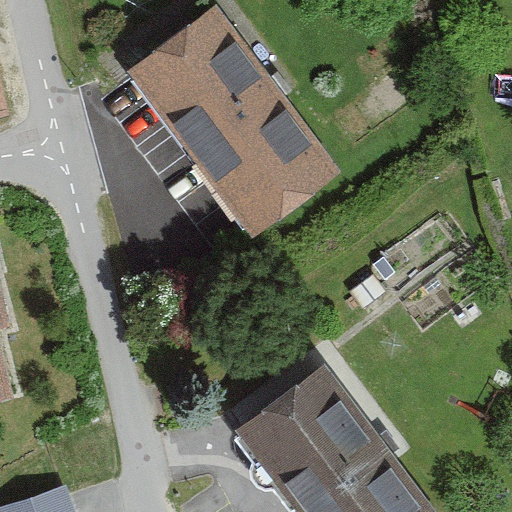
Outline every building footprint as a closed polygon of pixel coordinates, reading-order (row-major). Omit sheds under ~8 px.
[(214,16),(126,84),(255,250),(343,183),(214,16)] [(0,122),(10,120),(0,69),(0,122)] [(0,261),(0,390),(12,388),(0,335),(0,320),(13,317),(0,261)] [(425,511),(323,376),(235,441),(287,511),(425,511)] [(78,511),(66,476),(0,498),(0,509),(1,511),(78,511)]
